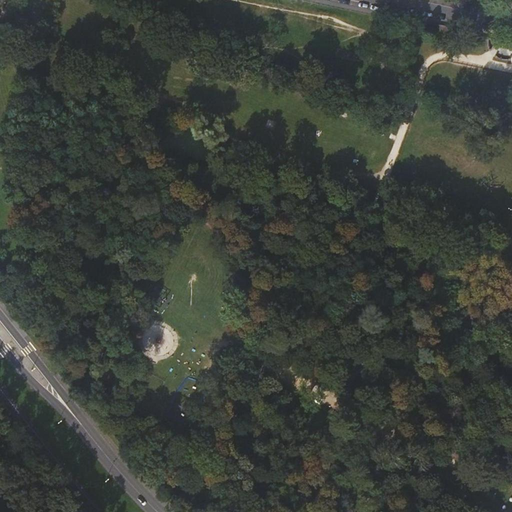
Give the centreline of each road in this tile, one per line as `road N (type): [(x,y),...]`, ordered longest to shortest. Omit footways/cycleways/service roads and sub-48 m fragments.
road 1 (secondary): [(98,449),(0,316)]
road 2 (secondary): [(0,345),(98,449)]
road 3 (residential): [(511,21),(389,0)]
